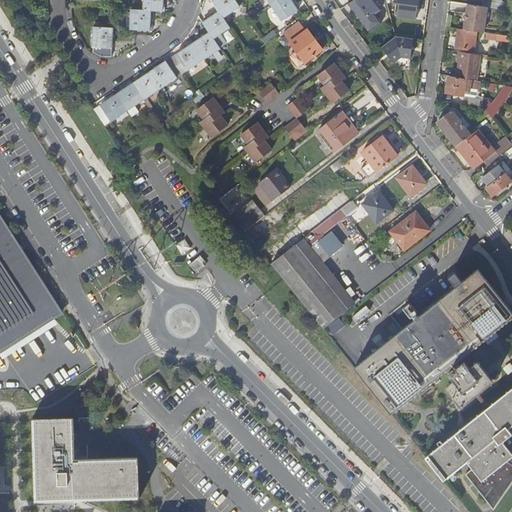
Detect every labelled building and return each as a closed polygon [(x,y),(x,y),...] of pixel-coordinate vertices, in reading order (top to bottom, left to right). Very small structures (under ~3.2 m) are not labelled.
[(143,0),(143,10),(150,11),(162,12),(162,0),(143,0)] [(219,12),(221,15),(223,18),(240,7),(235,0),(214,0),(212,2),(219,12)] [(298,11),(291,0),(278,0),(271,5),(282,22),(298,11)] [(354,0),(348,4),(369,32),(381,23),(377,18),(378,12),(381,10),(372,0),(354,0)] [(454,0),(453,0),(452,7),(465,10),(467,4),(454,0)] [(508,10),(500,0),(482,0),(482,6),(508,10)] [(485,7),(467,4),(464,30),(482,33),(485,7)] [(131,10),(130,30),(149,31),(150,11),(143,10),(131,10)] [(419,12),(404,10),(402,18),(407,19),(405,29),(415,31),(419,12)] [(202,23),(209,33),(219,48),(226,44),(220,34),(230,28),(223,18),(221,15),(219,12),(202,23)] [(283,34),(294,48),(291,50),(292,52),(288,55),(297,65),(303,61),(305,62),(322,50),(307,30),(306,31),(299,22),(283,34)] [(112,48),(113,28),(93,27),(92,47),(94,47),(93,52),(101,56),(111,57),(112,48)] [(410,31),(393,29),(395,36),(409,38),(410,31)] [(477,33),(458,30),(456,48),(474,51),(477,33)] [(193,43),(193,44),(203,60),(220,49),(219,48),(209,33),(193,43)] [(510,36),(486,33),(485,39),(494,40),(494,41),(509,43),(510,36)] [(395,36),(381,47),(393,62),(401,56),(411,58),(414,39),(395,36)] [(180,72),(181,74),(203,60),(193,44),(193,43),(171,58),(180,72)] [(481,56),(460,53),(456,77),(478,80),(481,56)] [(401,56),(393,62),(400,70),(410,68),(411,58),(401,56)] [(149,73),(160,88),(177,77),(175,76),(180,72),(171,58),(149,73)] [(345,79),(333,63),(317,75),(325,85),(321,88),(333,103),(349,91),(342,82),(345,79)] [(133,84),(143,99),(160,88),(149,73),(133,84)] [(471,81),(450,77),(447,94),(463,96),(464,91),(464,88),(469,89),(471,81)] [(117,94),(127,110),(143,99),(133,84),(117,94)] [(279,94),(271,84),(259,93),(267,103),(279,94)] [(505,92),(501,98),(505,101),(509,96),(505,92)] [(127,110),(117,94),(113,97),(105,102),(104,101),(99,104),(100,106),(94,110),(103,124),(109,120),(110,122),(127,110)] [(225,113),(213,97),(196,110),(204,119),(200,122),(212,138),(228,125),(220,116),(225,113)] [(297,98),(287,106),(296,118),(285,128),(293,138),(305,129),(297,118),(307,110),(297,98)] [(501,98),(488,114),(489,114),(489,115),(492,119),(505,101),(501,98)] [(451,108),(450,109),(466,130),(470,127),(463,117),(457,109),(451,108)] [(438,123),(457,146),(474,133),(470,127),(466,130),(450,109),(443,114),(445,117),(438,123)] [(344,123),(348,120),(342,112),(318,131),(334,152),(354,136),(344,123)] [(358,133),(348,120),(344,123),(354,136),(358,133)] [(268,138),(257,123),(241,134),(248,144),(244,147),(256,162),(272,151),(264,141),(268,138)] [(307,131),(305,129),(293,138),(295,141),(307,131)] [(474,133),(457,146),(454,149),(456,152),(459,150),(474,169),(484,161),(488,166),(506,153),(511,148),(511,143),(510,141),(496,151),(478,129),(474,133)] [(398,156),(383,137),(383,136),(374,142),(369,147),(362,152),(370,162),(360,169),(368,178),(398,156)] [(345,164),(340,158),(330,166),(335,172),(345,164)] [(427,185),(412,166),(396,178),(411,197),(427,185)] [(511,182),(499,166),(483,178),(489,187),(487,189),(493,197),(501,191),(503,193),(509,188),(507,186),(511,182)] [(283,176),(277,168),(258,183),(272,201),(290,188),(281,177),(283,176)] [(341,209),(351,201),(342,190),(295,227),(296,227),(264,252),(272,262),(296,244),(341,209)] [(393,211),(379,191),(362,203),(376,223),(393,211)] [(352,200),(351,201),(341,209),(347,216),(358,208),(352,200)] [(252,201),(232,216),(245,232),(265,216),(252,201)] [(288,215),(280,205),(247,230),(256,241),(288,215)] [(404,250),(427,233),(421,225),(424,223),(416,212),(390,232),(404,250)] [(0,347),(60,308),(0,213),(0,347)] [(430,230),(424,223),(421,225),(427,233),(430,230)] [(351,298),(307,244),(305,245),(301,240),(296,244),(270,264),(322,328),(347,308),(352,304),(353,304),(349,299),(351,298)] [(456,362),(511,317),(511,312),(478,269),(461,283),(454,274),(449,279),(455,287),(354,368),(391,414),(450,367),(453,370),(448,374),(452,380),(445,386),(445,388),(449,392),(460,406),(461,407),(462,406),(470,400),(492,381),(492,380),(480,364),(478,362),(477,362),(476,362),(474,363),(469,366),(468,367),(464,362),(459,365),(456,362)] [(0,354),(64,313),(60,308),(0,347),(0,354)] [(339,318),(327,327),(332,334),(344,325),(339,318)] [(432,467),(443,480),(466,461),(471,467),(464,473),(466,475),(473,484),(474,486),(484,498),(493,509),(511,481),(511,387),(425,457),(428,462),(431,460),(435,465),(432,467)] [(139,497),(138,458),(79,460),(79,461),(73,461),(72,418),(34,419),(36,500),(139,497)]
